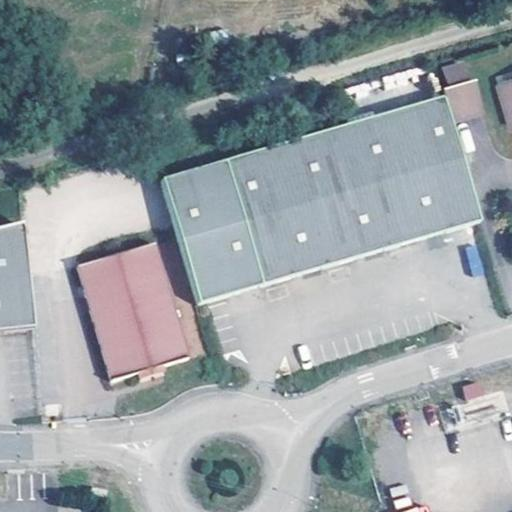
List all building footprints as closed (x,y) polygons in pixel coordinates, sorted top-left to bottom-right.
[(446,84),(471,76),(465,59),(441,67),(446,84)] [(511,81),(499,86),(511,128),(511,127),(511,81)] [(459,92),(457,84),(449,87),(451,94),(459,92)] [(482,118),(474,88),(459,92),(451,94),(443,97),(444,101),(452,126),(482,118)] [(424,241),(480,224),(452,126),(444,101),(163,187),(199,310),(306,277),(424,241)] [(0,237),(0,338),(33,334),(22,233),(0,237)] [(154,251),(77,274),(110,385),(187,363),(154,251)] [(103,493),(88,490),(86,500),(101,503),(103,493)]
